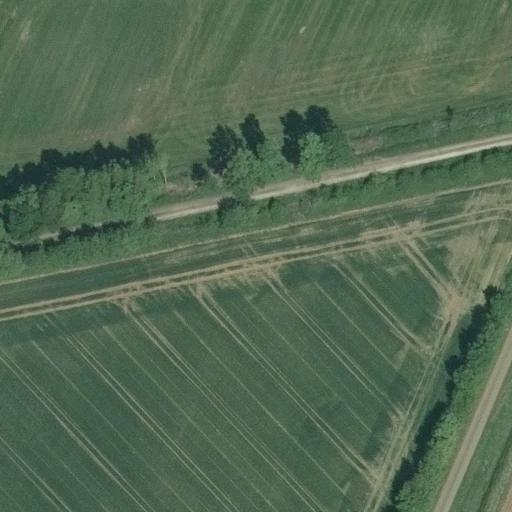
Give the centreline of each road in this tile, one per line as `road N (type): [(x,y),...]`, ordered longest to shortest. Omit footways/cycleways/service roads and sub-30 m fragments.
road 1 (track): [(0,230),(511,120)]
road 2 (residential): [(430,511),(511,318)]
